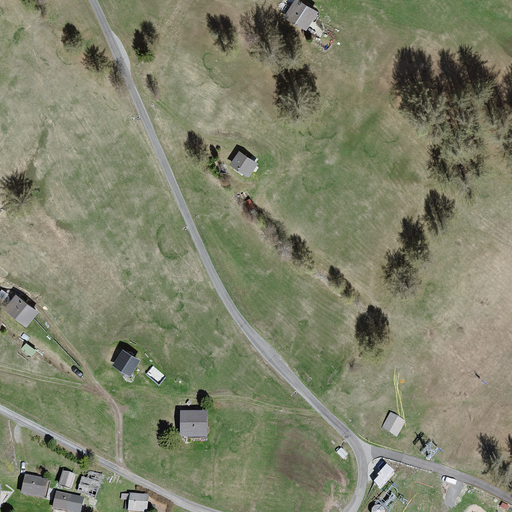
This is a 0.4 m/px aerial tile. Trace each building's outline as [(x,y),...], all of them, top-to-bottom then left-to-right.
[(318,10),(301,0),(293,0),(283,16),(306,30),(318,10)] [(258,162),(239,149),(229,163),(248,176),(258,162)] [(39,310),(16,292),(3,309),(25,327),(39,310)] [(122,347),(112,365),(121,370),(120,373),(127,377),(128,374),(130,376),(141,358),(122,347)] [(405,422),(390,413),(381,428),(397,437),(405,422)] [(208,415),(180,414),(179,439),(207,440),(208,415)] [(341,449),(336,453),(343,460),(347,456),(341,449)] [(380,490),(394,473),(386,467),(377,477),(378,478),(373,484),(380,490)] [(96,498),(104,477),(89,471),(86,479),(82,477),(77,491),(96,498)] [(76,477),(63,473),(59,487),(72,490),(76,477)] [(48,482),(25,476),(20,496),(44,501),(48,482)] [(67,511),(71,497),(56,493),(52,510),(61,511),(67,511)] [(147,511),(149,497),(130,495),(121,494),(121,500),(129,501),(127,511),(147,511)] [(81,511),(85,500),(71,497),(67,511),(81,511)]
